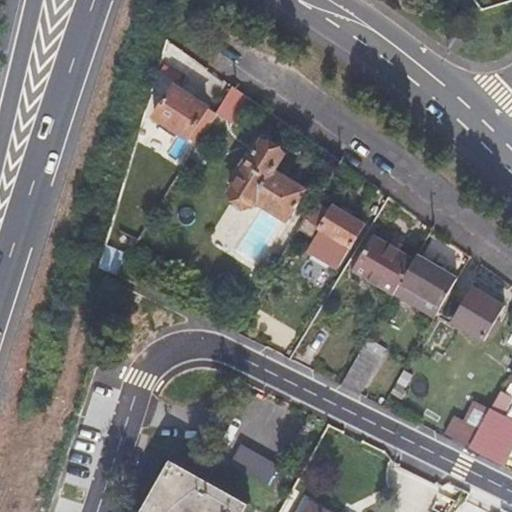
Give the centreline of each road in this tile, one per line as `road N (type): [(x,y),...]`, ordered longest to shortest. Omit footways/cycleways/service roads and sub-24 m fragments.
road 1 (unclassified): [(511,491),(206,345),(160,358),(143,378),(97,511)]
road 2 (motorway): [(0,289),(94,0)]
road 3 (secondary): [(474,119),(385,47),(308,0)]
road 4 (motorway): [(0,158),(37,0)]
